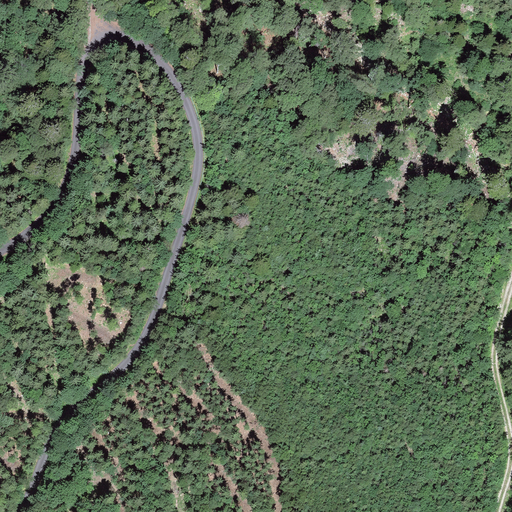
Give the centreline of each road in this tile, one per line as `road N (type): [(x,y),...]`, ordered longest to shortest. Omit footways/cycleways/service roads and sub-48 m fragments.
road 1 (unclassified): [(20,511),(59,427),(130,359),(149,329),(196,182),(197,137),(167,69),(129,38),(101,38),(85,63),(64,189),(43,219),(0,251)]
road 2 (track): [(511,281),(494,357),(511,449),(497,511)]
